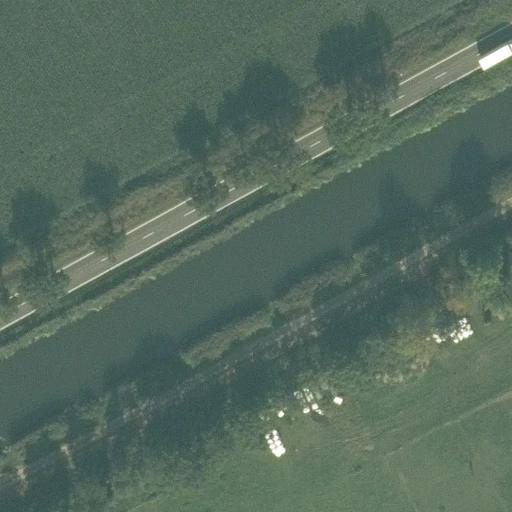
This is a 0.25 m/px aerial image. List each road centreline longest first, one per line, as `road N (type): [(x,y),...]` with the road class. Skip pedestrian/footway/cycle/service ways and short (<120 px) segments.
road 1 (track): [(511,202),(0,483)]
road 2 (primary): [(0,318),(511,38)]
